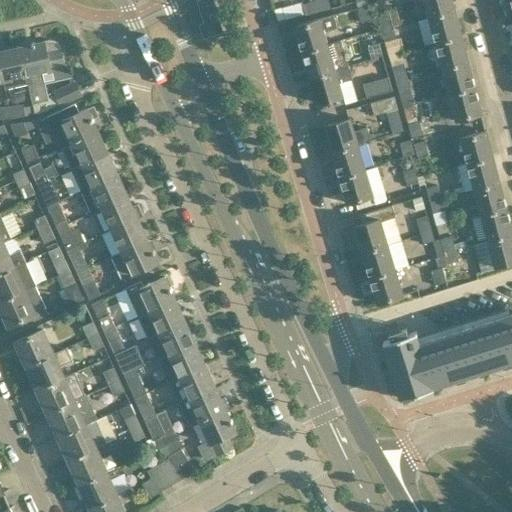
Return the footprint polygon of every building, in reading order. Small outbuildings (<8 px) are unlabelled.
[(224,31),(214,0),(197,0),(204,22),(200,24),(204,37),(224,31)] [(302,3),(284,8),(287,19),(318,11),(315,0),(302,4),(302,3)] [(318,11),(330,7),(328,0),(315,0),(318,11)] [(451,0),(425,0),(430,16),(454,10),(451,0)] [(362,21),(373,18),(369,4),(358,7),(362,21)] [(461,36),(454,10),(430,16),(436,42),(461,36)] [(393,25),(390,13),(379,16),(382,28),(393,25)] [(327,43),(323,31),(337,27),(333,14),(294,26),(302,50),(327,43)] [(396,37),(393,25),(382,28),(385,40),(396,37)] [(468,61),(461,36),(436,42),(443,68),(468,61)] [(64,65),(60,48),(59,45),(57,43),(54,42),(51,41),(48,41),(45,42),(45,41),(35,44),(35,42),(32,43),(32,44),(21,47),(27,74),(29,83),(35,113),(39,112),(81,93),(76,82),(47,95),(43,70),(64,65)] [(380,42),(368,45),(372,60),(378,58),(377,55),(383,53),(380,42)] [(348,65),(344,52),(331,56),(327,43),(302,50),(309,76),(348,65)] [(27,74),(21,47),(0,51),(0,63),(4,79),(3,79),(5,89),(29,83),(27,74)] [(474,87),(468,61),(443,68),(450,94),(474,87)] [(403,62),(392,65),(396,80),(407,77),(403,62)] [(342,95),(338,82),(352,78),(348,65),(309,76),(313,90),(311,91),(309,93),(311,100),(314,101),(316,100),(317,103),(342,95)] [(367,97),(393,90),(389,76),(363,83),(367,97)] [(414,103),(410,88),(407,77),(396,80),(403,105),(414,103)] [(450,94),(456,119),(481,113),(474,87),(450,94)] [(394,95),(372,101),(375,114),(387,111),(393,133),(404,130),(394,95)] [(24,103),(13,105),(14,111),(11,111),(12,117),(26,115),(24,103)] [(62,147),(98,131),(93,120),(94,119),(93,117),(98,115),(94,106),(88,109),(88,108),(79,112),(75,104),(46,117),(46,119),(48,118),(62,147)] [(14,111),(13,105),(0,106),(0,113),(1,118),(12,117),(11,111),(14,111)] [(349,118),(349,119),(324,126),(331,151),(357,143),(370,139),(366,127),(353,131),(349,118)] [(423,133),(419,119),(408,122),(412,136),(423,133)] [(28,132),(23,122),(11,123),(17,137),(28,132)] [(108,152),(98,131),(62,147),(72,168),(108,152)] [(486,131),(461,137),(461,138),(467,163),(492,157),(486,131)] [(399,142),(403,156),(416,153),(411,138),(399,142)] [(414,142),(418,156),(429,153),(425,139),(414,142)] [(365,169),(357,143),(331,151),(339,177),(365,169)] [(22,148),(28,162),(39,157),(33,144),(22,148)] [(118,174),(108,152),(72,168),(82,191),(118,174)] [(499,182),(492,157),(467,163),(474,189),(499,182)] [(41,161),(30,166),(36,179),(42,176),(41,174),(46,172),(41,161)] [(365,169),(339,177),(347,202),(372,195),(375,204),(387,200),(377,166),(365,169)] [(403,170),(407,184),(418,181),(414,167),(403,170)] [(25,168),(14,173),(20,186),(25,184),(24,182),(30,179),(25,168)] [(41,190),(52,185),(46,172),(41,174),(42,176),(36,179),(41,190)] [(128,196),(118,174),(82,191),(91,212),(104,207),(128,196)] [(36,192),(30,179),(24,182),(25,184),(20,186),(25,197),(36,192)] [(506,208),(499,182),(474,189),(481,215),(506,208)] [(426,187),(430,201),(441,198),(437,184),(426,187)] [(138,203),(133,206),(128,196),(104,207),(114,229),(138,218),(138,217),(144,214),(138,203)] [(444,209),(441,198),(430,201),(433,212),(444,209)] [(59,201),(48,206),(57,225),(62,223),(61,220),(66,218),(59,201)] [(387,244),(380,221),(396,217),(392,205),(358,215),(360,224),(355,226),(362,251),(387,244)] [(511,232),(506,208),(481,215),(487,239),(511,232)] [(46,214),(35,219),(40,232),(46,230),(45,227),(51,225),(46,214)] [(11,238),(1,215),(0,215),(0,244),(3,243),(2,242),(11,238)] [(431,228),(428,215),(416,219),(420,231),(431,228)] [(72,231),(66,218),(61,220),(62,223),(57,225),(62,236),(72,231)] [(148,239),(138,218),(114,229),(123,249),(124,250),(148,239)] [(57,238),(51,225),(45,227),(46,230),(40,232),(45,243),(57,238)] [(434,240),(431,228),(420,231),(423,243),(434,240)] [(78,243),(72,231),(62,236),(67,248),(78,243)] [(511,261),(511,232),(487,239),(494,266),(511,261)] [(18,235),(11,238),(2,242),(3,243),(0,244),(0,272),(28,260),(18,235)] [(452,235),(440,238),(444,252),(449,251),(449,248),(455,246),(452,235)] [(158,261),(154,252),(155,252),(154,249),(153,250),(148,239),(124,250),(123,249),(111,255),(122,278),(158,261)] [(87,262),(82,252),(78,243),(67,248),(77,270),(83,268),(81,265),(87,262)] [(395,269),(387,244),(362,251),(370,277),(395,269)] [(459,260),(455,246),(449,248),(449,251),(444,252),(447,263),(459,260)] [(66,259),(55,264),(61,278),(66,275),(65,272),(71,269),(66,259)] [(39,284),(28,260),(0,272),(0,301),(38,284),(39,284)] [(100,293),(93,276),(87,262),(81,265),(83,268),(77,270),(90,298),(100,293)] [(446,281),(442,267),(430,271),(435,284),(446,281)] [(77,283),(71,269),(65,272),(66,275),(61,278),(66,288),(77,283)] [(402,295),(395,269),(370,277),(377,302),(402,295)] [(175,299),(171,290),(172,289),(171,287),(170,287),(164,276),(143,286),(140,281),(125,288),(138,316),(175,299)] [(38,284),(0,301),(11,325),(34,314),(37,319),(51,313),(38,284)] [(185,321),(175,299),(138,316),(148,338),(149,338),(185,321)] [(391,338),(383,341),(400,397),(404,396),(414,393),(434,387),(433,385),(457,378),(456,376),(454,372),(464,370),(465,373),(464,374),(465,375),(503,363),(502,362),(501,358),(511,354),(511,311),(419,340),(416,330),(408,333),(406,325),(389,331),(391,338)] [(110,314),(100,319),(106,332),(111,330),(110,327),(115,325),(110,314)] [(185,321),(149,338),(159,360),(195,343),(185,321)] [(94,322),(83,327),(89,340),(95,337),(94,335),(99,332),(94,322)] [(126,348),(121,338),(115,325),(110,327),(111,330),(106,332),(111,343),(115,353),(126,348)] [(52,353),(42,330),(17,341),(28,364),(52,354),(52,353)] [(105,345),(99,332),(94,335),(95,337),(89,340),(94,350),(105,345)] [(205,365),(195,343),(159,360),(168,381),(179,376),(205,365)] [(62,377),(57,365),(71,359),(65,347),(52,353),(52,354),(28,364),(38,389),(63,377),(62,377)] [(131,360),(126,348),(115,353),(120,365),(126,378),(132,376),(130,373),(136,370),(131,360)] [(215,387),(205,365),(179,376),(168,381),(179,403),(215,387)] [(115,367),(104,372),(110,386),(116,383),(114,380),(119,378),(115,367)] [(142,384),(136,370),(130,373),(132,376),(126,378),(131,389),(142,384)] [(49,412),(86,396),(86,394),(84,395),(74,371),(62,377),(63,377),(38,389),(49,412)] [(126,391),(119,378),(114,380),(116,383),(110,386),(115,396),(126,391)] [(220,399),(215,387),(179,403),(179,404),(178,404),(187,424),(199,419),(200,420),(225,409),(225,408),(229,406),(225,397),(220,399)] [(97,419),(97,418),(86,396),(49,412),(59,436),(97,419)] [(152,405),(141,410),(147,424),(152,421),(151,419),(157,416),(152,405)] [(235,431),(231,422),(233,421),(231,419),(230,419),(225,409),(200,420),(209,441),(202,445),(208,457),(231,447),(226,435),(235,431)] [(136,413),(125,418),(131,431),(136,429),(135,426),(140,424),(136,413)] [(163,429),(157,416),(151,419),(152,421),(147,424),(152,434),(163,429)] [(107,441),(97,419),(59,436),(70,460),(94,449),(94,447),(107,441)] [(146,437),(140,424),(135,426),(136,429),(131,431),(135,442),(146,437)] [(194,471),(180,448),(168,456),(170,459),(181,479),(194,471)] [(105,472),(94,449),(70,460),(81,483),(105,472)] [(181,479),(170,459),(159,465),(171,485),(181,479)] [(171,485),(159,465),(148,472),(152,479),(159,492),(171,485)] [(123,511),(105,472),(81,483),(91,507),(93,507),(95,511),(123,511)] [(159,492),(152,479),(143,484),(150,497),(159,492)]
